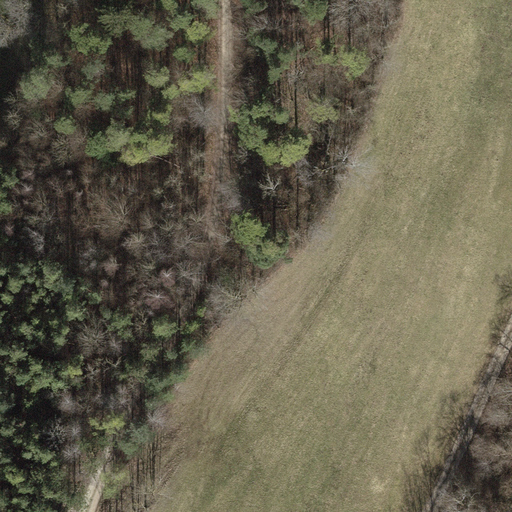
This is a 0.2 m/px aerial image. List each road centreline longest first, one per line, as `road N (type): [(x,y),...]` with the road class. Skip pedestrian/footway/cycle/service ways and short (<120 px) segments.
road 1 (track): [(98,511),(204,268),(223,156),(225,0)]
road 2 (track): [(511,346),(452,511)]
